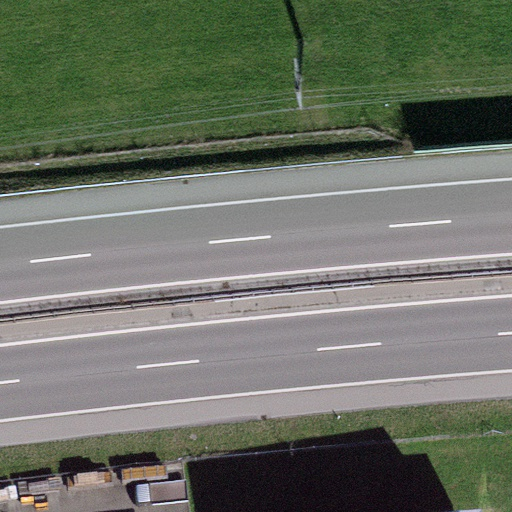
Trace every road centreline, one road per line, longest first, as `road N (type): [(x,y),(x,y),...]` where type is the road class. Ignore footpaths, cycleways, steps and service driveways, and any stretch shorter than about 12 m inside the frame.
road 1 (motorway): [(0,387),(511,336)]
road 2 (motorway): [(511,215),(0,263)]
